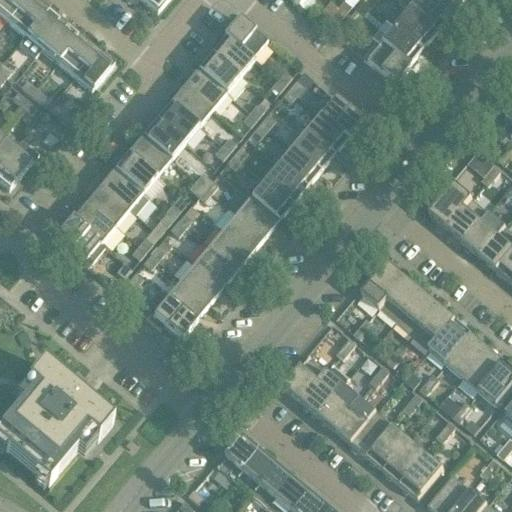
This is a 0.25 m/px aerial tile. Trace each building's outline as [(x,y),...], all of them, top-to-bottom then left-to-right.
[(0,20),(8,27),(30,0),(1,0),(0,2),(0,20)] [(25,41),(47,14),(30,0),(8,27),(25,41)] [(157,18),(172,0),(142,0),(140,3),(157,18)] [(286,0),(305,15),(317,0),(286,0)] [(450,22),(423,0),(403,0),(398,7),(407,15),(435,39),(450,22)] [(463,5),(456,0),(423,0),(450,22),(463,5)] [(344,20),(351,12),(343,5),(336,14),(344,20)] [(41,54),(64,27),(47,14),(25,41),(41,54)] [(337,28),(344,20),(336,14),(329,22),(337,28)] [(356,30),(363,21),(355,15),(348,23),(356,30)] [(422,55),(435,39),(407,15),(393,31),(386,25),(422,55)] [(267,47),(240,25),(238,23),(224,41),(253,65),(253,64),(267,47)] [(349,38),(356,30),(348,23),(341,31),(349,38)] [(422,55),(386,25),(372,42),(379,48),(408,72),(409,71),(422,55)] [(58,69),(81,42),(64,27),(41,54),(58,69)] [(253,65),(224,41),(223,42),(224,43),(211,58),(246,87),(240,82),(255,65),(253,64),(253,65)] [(74,82),(97,55),(81,42),(58,69),(74,82)] [(408,72),(379,48),(378,49),(380,50),(366,66),(393,88),(395,90),(401,83),(410,72),(409,71),(408,72)] [(91,97),(114,70),(97,55),(74,82),(91,97)] [(246,87),(211,58),(197,75),(226,99),(232,104),(246,87)] [(11,76),(1,68),(0,70),(0,78),(6,83),(11,76)] [(226,99),(197,75),(183,92),(212,116),(226,99)] [(285,90),(292,82),(284,76),(277,84),(285,90)] [(278,98),(285,90),(277,84),(270,92),(278,98)] [(297,100),(304,92),(296,85),(289,93),(297,100)] [(37,94),(27,86),(21,92),(31,100),(37,94)] [(212,116),(183,92),(170,108),(199,132),(212,116)] [(290,108),(297,100),(289,93),(282,102),(290,108)] [(46,102),(37,94),(31,100),(40,108),(46,102)] [(27,105),(17,97),(12,104),(22,112),(27,105)] [(334,104),(321,120),(320,121),(349,145),(363,128),(334,104)] [(37,113),(27,105),(22,112),(31,120),(37,113)] [(199,132),(170,108),(156,125),(185,149),(199,132)] [(264,116),(256,110),(249,118),(257,124),(264,116)] [(74,125),(65,117),(59,124),(69,132),(74,125)] [(250,133),(257,124),(249,118),(242,126),(250,133)] [(268,134),(275,126),(267,119),(260,127),(268,134)] [(349,145),(320,121),(321,120),(320,119),(305,137),(334,161),(347,145),(348,146),(349,145)] [(185,149),(156,125),(142,141),(171,165),(185,149)] [(261,142),(268,134),(260,127),(253,136),(261,142)] [(65,137),(55,128),(50,135),(59,143),(65,137)] [(334,161),(305,137),(297,130),(283,147),(291,153),(320,177),(334,161)] [(0,170),(14,154),(0,141),(0,170)] [(171,165),(142,141),(128,158),(157,182),(171,165)] [(229,158),(236,149),(228,143),(221,151),(229,158)] [(222,166),(229,158),(221,151),(214,159),(222,166)] [(241,167),(247,159),(239,153),(233,161),(241,167)] [(320,177),(291,153),(277,169),(306,193),(320,177)] [(0,187),(9,195),(32,168),(14,154),(0,170),(0,187)] [(157,182),(128,158),(114,175),(143,199),(157,182)] [(505,171),(511,163),(505,158),(499,166),(505,171)] [(234,176),(239,169),(241,167),(233,161),(226,169),(234,176)] [(306,193),(277,169),(263,186),(292,210),(306,193)] [(501,176),(495,170),(488,178),(495,184),(501,176)] [(143,199),(114,175),(100,191),(135,220),(149,204),(143,199)] [(203,192),(210,184),(202,178),(195,186),(203,192)] [(488,192),(495,184),(488,178),(482,186),(488,192)] [(211,199),(218,191),(210,184),(203,192),(211,199)] [(196,201),(203,192),(195,186),(188,194),(196,201)] [(292,210),(263,186),(249,203),(278,227),(292,210)] [(448,235),(473,204),(455,189),(429,220),(448,235)] [(135,220),(100,191),(86,208),(115,232),(129,216),(135,221),(135,220)] [(204,207),(211,199),(203,192),(196,201),(204,207)] [(278,227),(249,203),(235,220),(264,244),(278,227)] [(463,248),(489,218),(473,204),(448,235),(463,248)] [(115,232),(86,208),(73,223),(76,225),(75,226),(101,248),(115,232)] [(173,224),(180,216),(172,210),(166,218),(173,224)] [(166,233),(173,224),(166,218),(159,226),(166,233)] [(480,262),(506,232),(489,218),(463,248),(480,262)] [(185,234),(192,226),(184,219),(177,227),(185,234)] [(264,244),(235,220),(222,236),(250,260),(264,244)] [(76,225),(73,223),(72,222),(57,241),(59,242),(85,265),(99,248),(100,249),(101,248),(75,226),(76,225)] [(178,242),(185,234),(177,227),(170,235),(178,242)] [(496,276),(511,257),(511,236),(506,232),(480,262),(496,276)] [(250,260),(222,236),(208,253),(236,277),(250,260)] [(146,257),(153,249),(145,243),(138,251),(146,257)] [(139,266),(146,257),(138,251),(131,259),(139,266)] [(157,267),(164,259),(156,252),(149,260),(157,267)] [(223,293),(236,277),(208,253),(194,269),(223,293)] [(511,257),(496,276),(511,289),(511,257)] [(150,275),(157,267),(149,260),(143,269),(150,275)] [(124,284),(131,275),(124,268),(116,277),(124,284)] [(223,293),(194,269),(180,286),(209,310),(223,293)] [(380,314),(405,284),(388,269),(362,300),(380,314)] [(135,293),(143,284),(135,278),(127,287),(135,293)] [(397,329),(422,298),(405,284),(380,314),(397,329)] [(196,326),(209,310),(180,286),(166,302),(165,304),(166,305),(167,304),(193,325),(193,324),(196,326)] [(193,325),(167,304),(166,305),(165,304),(166,302),(158,296),(140,318),(160,334),(164,330),(182,345),(197,327),(196,326),(193,324),(193,325)] [(413,342),(439,311),(422,298),(397,329),(413,342)] [(430,356),(455,325),(439,311),(413,342),(430,356)] [(367,337),(373,329),(367,324),(360,332),(367,337)] [(446,370),(472,339),(455,325),(430,356),(446,370)] [(360,345),(367,337),(360,332),(354,339),(360,345)] [(463,384),(489,353),(472,339),(446,370),(463,384)] [(350,357),(356,350),(350,344),(343,352),(350,357)] [(400,365),(406,357),(400,351),(393,359),(400,365)] [(343,365),(350,357),(343,352),(337,360),(343,365)] [(479,398),(505,367),(489,353),(463,384),(479,398)] [(393,373),(400,365),(393,359),(387,367),(393,373)] [(302,408),(327,377),(310,363),(284,394),(302,408)] [(497,412),(511,394),(511,372),(505,367),(479,398),(497,412)] [(112,428),(84,405),(88,401),(74,389),(71,393),(42,370),(27,388),(34,394),(0,435),(0,449),(48,490),(90,440),(97,447),(112,428)] [(318,422),(344,391),(350,383),(334,370),(327,377),(302,408),(318,422)] [(383,385),(389,377),(383,372),(376,379),(383,385)] [(376,393),(383,385),(376,379),(370,387),(376,393)] [(433,392),(440,385),(433,379),(426,387),(433,392)] [(426,400),(433,392),(426,387),(420,395),(426,400)] [(335,436),(360,405),(344,391),(318,422),(335,436)] [(416,413),(423,405),(416,399),(410,407),(416,413)] [(351,449),(377,419),(360,405),(335,436),(351,449)] [(410,421),(416,413),(410,407),(403,415),(410,421)] [(466,420),(473,412),(466,407),(460,415),(466,420)] [(460,428),(466,420),(460,415),(453,422),(460,428)] [(368,463),(393,433),(377,419),(351,449),(368,463)] [(449,440),(456,433),(449,427),(443,435),(449,440)] [(385,477),(410,447),(393,433),(368,463),(385,477)] [(443,448),(449,440),(443,435),(436,443),(443,448)] [(235,488),(261,457),(244,442),(218,474),(235,488)] [(401,491),(427,460),(410,447),(385,477),(401,491)] [(504,465),(510,457),(504,452),(497,459),(504,465)] [(251,502),(278,470),(261,457),(235,488),(251,502)] [(419,506),(444,475),(427,460),(401,491),(419,506)] [(494,477),(500,470),(493,464),(487,472),(494,477)] [(263,511),(271,511),(295,484),(278,470),(251,502),(263,511)] [(487,485),(494,477),(487,472),(480,480),(487,485)] [(459,511),(471,498),(454,483),(429,511),(459,511)] [(299,511),(311,498),(295,484),(271,511),(299,511)] [(204,503),(194,495),(189,502),(199,510),(204,503)] [(327,511),(311,498),(299,511),(327,511)] [(487,511),(488,511),(471,498),(459,511),(487,511)]
